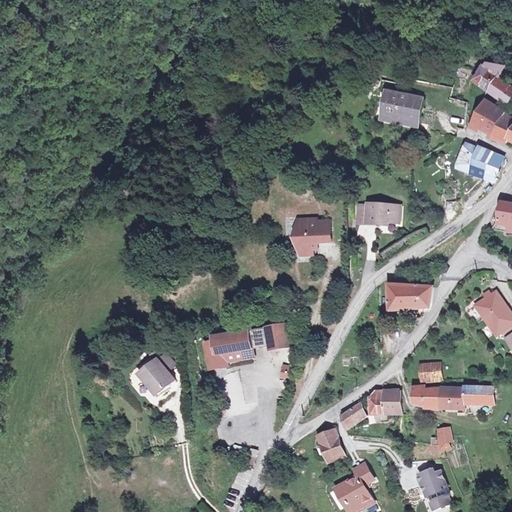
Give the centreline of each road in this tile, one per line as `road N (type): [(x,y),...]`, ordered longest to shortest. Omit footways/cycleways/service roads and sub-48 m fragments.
road 1 (unclassified): [(288,434),(365,288),(485,202)]
road 2 (unclassified): [(288,434),(367,389),(400,359),(468,249)]
